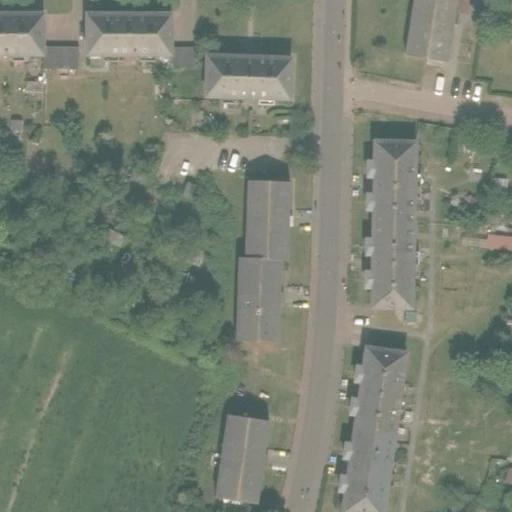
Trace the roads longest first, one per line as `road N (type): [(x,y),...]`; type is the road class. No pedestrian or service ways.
road 1 (residential): [(327,91),(324,321),(292,511)]
road 2 (residential): [(327,91),(511,124)]
